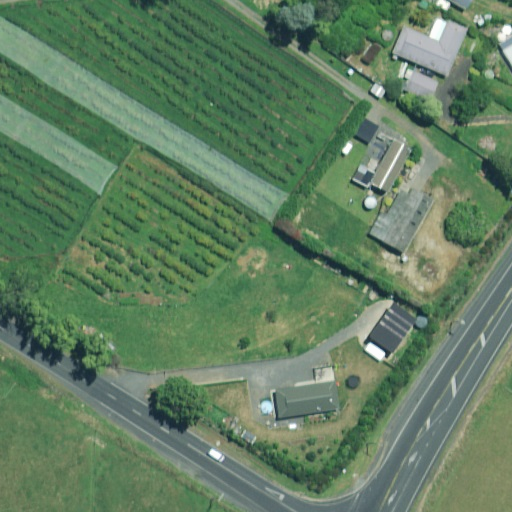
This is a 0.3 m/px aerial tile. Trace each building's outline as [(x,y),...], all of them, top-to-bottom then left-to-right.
[(470,0),(445,0),(464,11),(470,0)] [(465,30),(436,18),(428,38),(403,27),(391,54),(446,77),(465,30)] [(511,39),(500,47),(511,66),(511,39)] [(381,50),(375,45),(365,57),(372,61),(381,50)] [(395,98),(400,100),(426,112),(438,83),(412,72),(408,70),(404,78),(409,80),(404,90),(400,89),(395,98)] [(410,150),(393,141),(370,185),(387,194),(410,150)] [(433,202),(404,185),(387,216),(382,213),(369,234),(403,254),(433,202)] [(336,411),(331,382),(274,391),(279,420),(336,411)]
